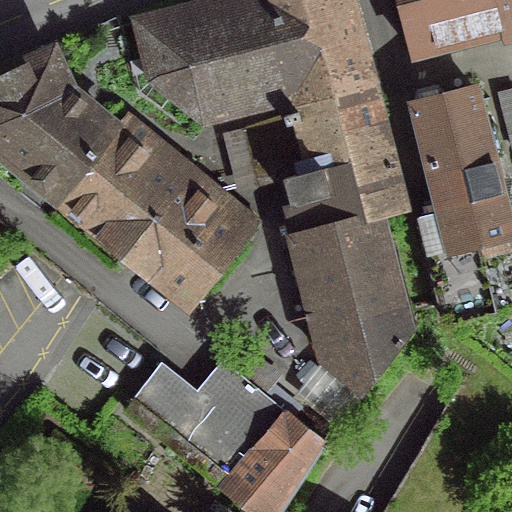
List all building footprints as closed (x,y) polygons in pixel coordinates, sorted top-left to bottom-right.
[(320,221),(286,230),(317,352),(360,392),(406,335),(376,214),(400,208),(346,0),(212,0),(134,21),(149,79),(201,119),(288,96),(292,111),(241,128),(255,181),(279,175),(286,202),(313,195),(320,221)] [(487,0),(394,0),(407,51),(495,28),(487,0)] [(511,0),(487,0),(495,28),(498,41),(511,37),(511,0)] [(65,91),(47,52),(0,72),(0,155),(55,200),(113,130),(65,91)] [(511,137),(511,86),(499,90),(511,137)] [(438,210),(414,216),(441,323),(491,311),(473,243),(506,234),(487,159),(488,158),(473,100),(472,100),(469,89),(410,103),(438,210)] [(123,117),(113,130),(55,200),(121,254),(189,170),(123,117)] [(255,223),(189,170),(121,254),(187,307),(255,223)] [(201,399),(157,363),(120,410),(246,511),(274,511),(320,441),(282,409),(281,411),(227,368),(201,399)]
